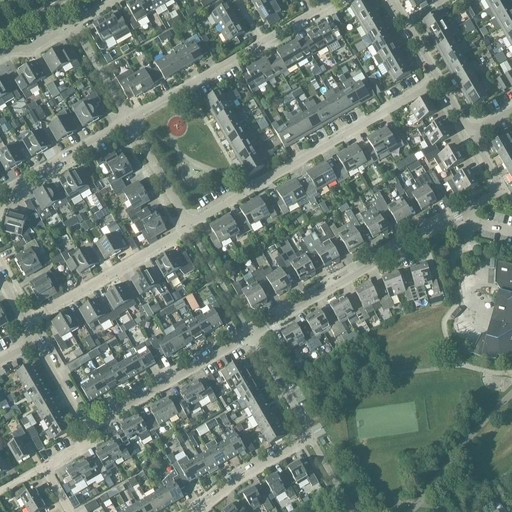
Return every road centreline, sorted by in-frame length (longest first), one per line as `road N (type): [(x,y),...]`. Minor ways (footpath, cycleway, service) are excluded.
road 1 (residential): [(189,226),(439,80)]
road 2 (residential): [(197,511),(311,439),(250,335)]
road 3 (residential): [(250,335),(457,216)]
road 4 (residential): [(25,322),(189,226)]
road 5 (residential): [(250,335),(87,427)]
road 6 (residential): [(127,120),(262,41)]
road 7 (residential): [(0,193),(127,120)]
road 8 (residential): [(189,226),(127,120)]
